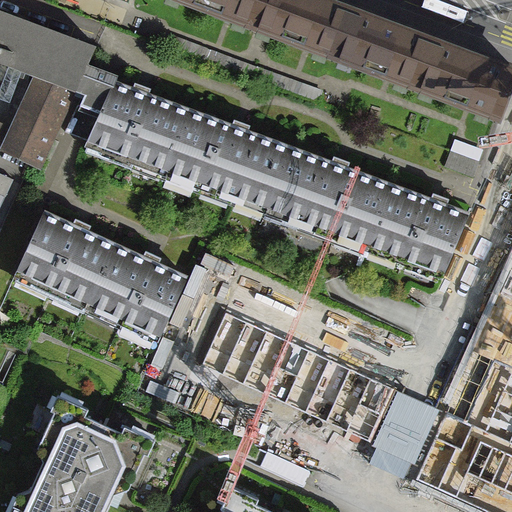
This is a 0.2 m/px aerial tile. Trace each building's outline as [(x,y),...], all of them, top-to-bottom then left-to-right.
[(246,0),(156,0),(236,29),(246,0)] [(343,8),(319,0),(246,0),(236,29),(323,61),(343,8)] [(430,41),(343,8),(323,61),(411,93),(430,41)] [(93,47),(0,9),(0,70),(29,82),(72,99),(86,65),(93,47)] [(511,88),(511,70),(430,41),(411,93),(498,126),(511,88)] [(98,121),(115,77),(86,65),(72,99),(80,103),(77,112),(98,121)] [(439,288),(466,220),(435,207),(336,168),(236,129),(140,91),(115,81),(98,121),(88,149),(439,288)] [(29,82),(0,153),(0,154),(42,171),(59,131),(72,100),(29,82)] [(0,145),(10,126),(0,121),(0,145)] [(476,175),(481,151),(454,146),(449,169),(476,175)] [(80,230),(41,212),(11,277),(150,341),(180,277),(149,262),(80,230)] [(511,511),(511,268),(446,412),(224,312),(200,365),(424,467),(418,479),(491,511),(511,511)] [(88,417),(61,405),(39,456),(43,469),(31,498),(18,502),(13,511),(108,511),(114,499),(116,496),(132,490),(145,461),(149,463),(156,447),(126,433),(122,440),(85,424),(88,417)] [(279,511),(230,489),(219,511),(279,511)]
